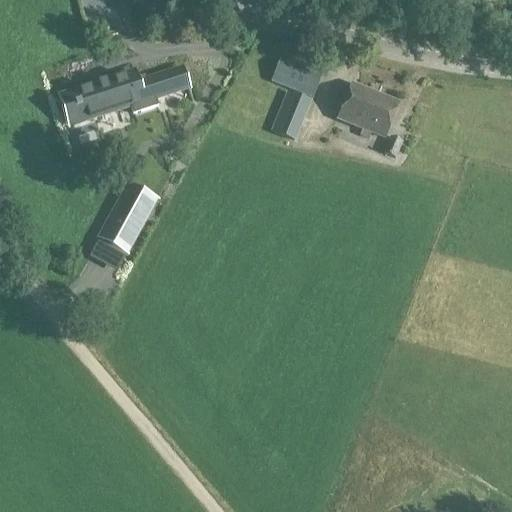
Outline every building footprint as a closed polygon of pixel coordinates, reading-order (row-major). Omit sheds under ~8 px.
[(312,101),(324,74),(282,56),(270,83),(312,101)] [(156,101),(187,91),(180,71),(147,82),(136,85),(134,81),(132,74),(106,83),(106,82),(104,82),(105,83),(98,85),(98,84),(97,85),(97,86),(78,92),(72,94),(76,107),(74,108),(75,112),(77,112),(81,124),(99,119),(130,109),(133,117),(158,109),(156,101)] [(384,141),(398,105),(352,86),(337,122),(384,141)] [(271,133),(294,142),(311,103),(287,94),(271,133)] [(114,139),(133,136),(130,118),(111,121),(114,139)] [(400,144),(391,141),(385,155),(394,159),(400,144)] [(126,196),(102,239),(130,254),(152,215),(139,207),(141,205),(126,196)]
